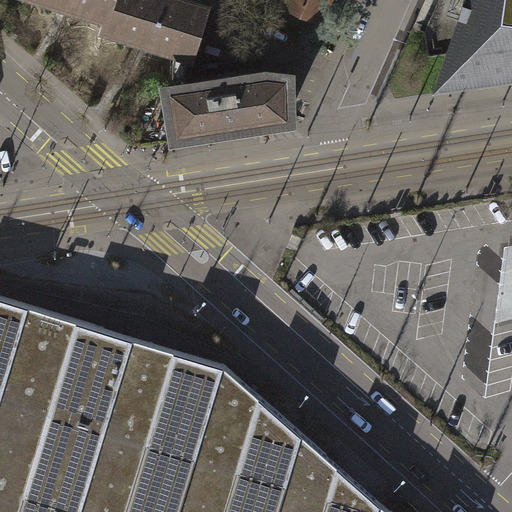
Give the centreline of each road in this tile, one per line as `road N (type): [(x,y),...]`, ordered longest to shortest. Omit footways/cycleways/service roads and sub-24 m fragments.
road 1 (primary): [(492,511),(133,200)]
road 2 (residential): [(348,166),(133,200)]
road 3 (residential): [(397,0),(341,133),(348,166)]
road 4 (primary): [(133,200),(0,84)]
road 5 (residential): [(348,166),(511,140)]
road 6 (residential): [(0,221),(133,200)]
